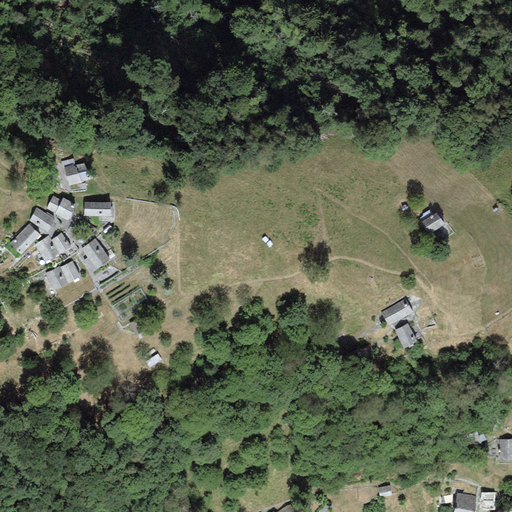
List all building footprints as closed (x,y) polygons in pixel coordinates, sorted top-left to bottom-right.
[(76,155),(78,164),(86,162),(84,154),(76,155)] [(73,158),(61,161),(63,168),(64,168),(69,186),(81,183),(81,181),(89,179),(85,163),(75,166),(73,158)] [(62,201),(53,196),(46,208),(55,213),(54,214),(67,221),(76,205),(63,198),(62,201)] [(111,202),(84,202),(84,216),(110,216),(111,202)] [(46,214),(36,208),(29,220),(47,232),(55,219),(53,218),(54,217),(47,212),(46,214)] [(445,224),(436,212),(420,223),(428,235),(445,224)] [(40,235),(28,224),(9,244),(21,254),(40,235)] [(62,233),(51,240),(60,254),(70,247),(62,233)] [(46,263),(60,254),(51,240),(48,235),(34,244),(46,263)] [(109,260),(95,239),(81,248),(87,258),(84,260),(92,272),(109,260)] [(72,261),(59,267),(68,284),(80,277),(72,261)] [(54,291),(68,284),(59,267),(59,266),(45,273),(54,291)] [(413,312),(405,299),(381,313),(389,326),(413,312)] [(416,342),(407,324),(394,330),(404,349),(416,342)] [(476,432),(464,436),(468,447),(486,441),(483,434),(478,436),(476,432)] [(511,439),(499,439),(499,461),(511,461),(511,439)] [(390,486),(378,488),(380,497),(391,495),(390,486)] [(474,511),(478,497),(457,493),(452,511),(474,511)] [(495,493),(481,493),(481,510),(495,510),(495,493)]
